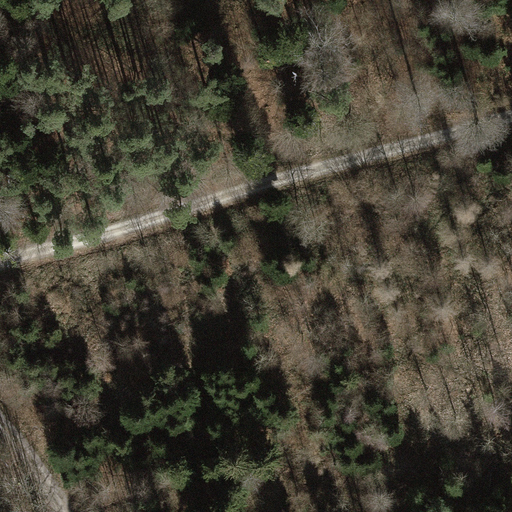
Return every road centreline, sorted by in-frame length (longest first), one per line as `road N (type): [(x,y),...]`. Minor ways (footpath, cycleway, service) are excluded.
road 1 (track): [(511,119),(0,262)]
road 2 (track): [(69,511),(68,497),(0,417)]
